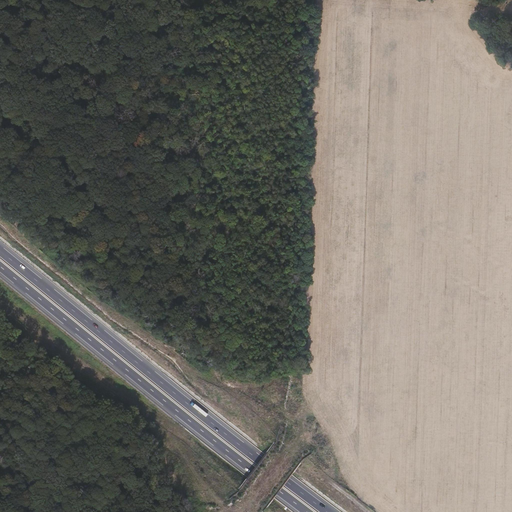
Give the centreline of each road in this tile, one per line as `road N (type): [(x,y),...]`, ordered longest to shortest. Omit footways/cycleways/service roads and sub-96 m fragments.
road 1 (motorway): [(334,511),(0,250)]
road 2 (motorway): [(0,266),(308,511)]
